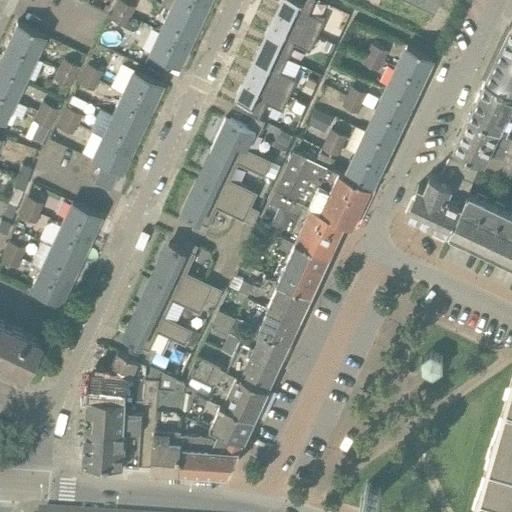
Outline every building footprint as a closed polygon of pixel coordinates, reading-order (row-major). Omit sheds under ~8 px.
[(116,0),(112,9),(129,17),(134,7),(120,0),(116,0)] [(160,0),(158,4),(168,8),(196,21),(205,0),(160,0)] [(323,38),(330,23),(314,16),(322,0),(320,0),(287,0),(279,18),(323,38)] [(157,30),(186,43),(196,21),(168,8),(157,30)] [(116,44),(120,46),(133,19),(129,17),(112,9),(98,37),(115,45),(116,44)] [(293,61),(300,46),(315,53),(323,38),(279,18),(265,47),(293,61)] [(6,44),(33,57),(43,35),(17,23),(6,44)] [(511,23),(505,38),(486,79),(511,91),(511,23)] [(186,43),(157,30),(147,52),(175,65),(186,43)] [(366,52),(383,60),(388,50),(371,42),(366,52)] [(0,58),(0,67),(22,78),(33,57),(6,44),(0,58)] [(395,66),(422,79),(432,58),(405,45),(395,66)] [(295,97),(302,82),(286,75),(293,61),(265,47),(251,77),(295,97)] [(362,62),(378,71),(383,60),(366,52),(362,62)] [(57,68),(74,76),(79,66),(62,58),(57,68)] [(81,72),(97,81),(102,71),(85,63),(81,72)] [(385,89),(412,101),(422,79),(395,66),(385,89)] [(0,94),(12,100),(22,78),(0,67),(0,94)] [(69,86),(74,76),(57,68),(52,78),(69,86)] [(122,91),(149,104),(160,82),(132,69),(122,91)] [(93,90),(97,81),(81,72),(76,82),(93,90)] [(239,108),(253,115),(265,121),(272,105),(287,113),(295,97),(251,77),(241,99),(243,100),(239,108)] [(511,91),(486,79),(469,115),(511,134),(511,91)] [(347,95),(363,102),(367,93),(351,85),(347,95)] [(375,109),(402,122),(412,101),(385,89),(375,109)] [(111,113),(139,127),(149,104),(122,91),(111,113)] [(12,100),(0,94),(0,120),(2,121),(12,100)] [(342,105),(358,113),(363,102),(347,95),(342,105)] [(17,122),(25,103),(16,99),(8,118),(17,122)] [(36,110),(54,119),(58,109),(42,101),(36,110)] [(60,116),(76,124),(81,114),(64,106),(60,116)] [(317,106),(305,131),(322,138),(333,114),(317,106)] [(365,131),(392,143),(402,122),(375,109),(365,131)] [(42,143),(49,129),(54,119),(36,110),(31,120),(33,121),(26,137),(42,143)] [(101,136),(128,149),(139,127),(111,113),(101,136)] [(225,117),(210,149),(213,150),(238,162),(265,175),(272,160),(245,148),(253,131),(259,133),(265,121),(253,115),(248,126),(231,118),(230,120),(225,117)] [(511,134),(469,115),(453,148),(483,162),(510,175),(511,171),(511,134)] [(55,125),(71,134),(76,124),(60,116),(55,125)] [(326,138),(343,146),(348,137),(331,128),(326,138)] [(272,145),(284,150),(292,135),(280,129),(272,145)] [(355,152),(382,164),(392,143),(365,131),(355,152)] [(91,157),(101,162),(92,179),(110,187),(118,170),(128,149),(101,136),(91,157)] [(338,156),(343,146),(326,138),(321,148),(338,156)] [(213,150),(199,181),(251,206),(257,192),(230,179),(238,162),(213,150)] [(354,223),(371,186),(345,173),(339,171),(293,150),(276,187),(354,223)] [(345,173),(371,186),(382,164),(355,152),(345,173)] [(463,205),(469,192),(479,168),(450,155),(439,178),(452,185),(446,197),(463,205)] [(21,163),(17,175),(27,178),(31,167),(21,163)] [(450,232),(463,205),(446,197),(452,185),(439,178),(430,174),(424,187),(419,184),(406,212),(450,232)] [(23,189),(27,178),(17,175),(13,186),(23,189)] [(236,215),(244,219),(251,206),(199,181),(184,212),(189,214),(188,216),(196,220),(193,227),(204,233),(208,225),(217,207),(236,215)] [(352,228),(354,223),(276,187),(269,201),(279,206),(270,226),(330,253),(343,224),(352,228)] [(450,232),(468,241),(487,200),(469,192),(463,205),(450,232)] [(22,206),(39,213),(43,203),(26,196),(22,206)] [(468,241),(486,249),(505,209),(487,200),(468,241)] [(60,223),(88,236),(98,214),(70,201),(60,223)] [(17,216),(35,223),(39,213),(22,206),(17,216)] [(253,224),(260,210),(251,206),(244,219),(253,224)] [(486,249),(504,258),(511,240),(511,212),(505,209),(486,249)] [(0,219),(0,231),(6,233),(10,222),(0,219)] [(50,244),(78,257),(88,236),(60,223),(50,244)] [(273,276),(311,294),(330,253),(270,226),(269,227),(267,226),(260,243),(272,248),(272,249),(283,254),(273,276)] [(3,250),(20,258),(24,248),(7,240),(3,250)] [(154,274),(207,298),(213,285),(186,272),(195,253),(198,245),(187,240),(183,247),(175,243),(174,245),(169,243),(154,274)] [(39,267),(67,280),(78,257),(50,244),(39,267)] [(0,257),(0,261),(16,268),(20,258),(3,250),(0,257)] [(67,280),(39,267),(29,289),(57,302),(67,280)] [(300,319),(311,294),(273,276),(266,272),(261,284),(253,281),(252,283),(235,276),(230,286),(247,294),(300,319)] [(140,304),(165,316),(174,299),(200,312),(207,298),(154,274),(140,304)] [(222,289),(213,285),(207,298),(216,303),(222,289)] [(257,328),(260,329),(289,342),(300,319),(247,294),(242,305),(251,309),(245,322),(257,327),(257,328)] [(174,338),(185,343),(192,329),(165,316),(140,304),(125,336),(130,338),(129,340),(144,347),(138,358),(148,364),(150,363),(156,350),(151,348),(159,331),(174,338)] [(278,366),(289,342),(260,329),(253,344),(240,338),(241,337),(236,335),(242,320),(219,309),(211,325),(228,333),(225,341),(278,366)] [(0,360),(24,372),(39,340),(0,321),(0,360)] [(268,387),(278,366),(225,341),(221,349),(233,354),(226,368),(268,387)] [(88,395),(146,399),(148,364),(138,358),(119,349),(109,370),(91,370),(88,395)] [(423,371),(433,376),(443,369),(442,357),(432,352),(422,359),(422,370),(423,371)] [(254,416),(268,387),(226,368),(197,353),(192,376),(188,385),(207,395),(254,416)] [(181,469),(184,429),(186,384),(185,380),(159,368),(150,363),(148,364),(146,399),(144,429),(141,465),(181,469)] [(511,511),(511,384),(475,511),(511,511)] [(88,395),(86,425),(82,461),(141,465),(144,429),(146,399),(88,395)] [(219,428),(244,439),(254,416),(207,395),(197,417),(219,428)] [(184,429),(181,469),(229,472),(244,439),(219,428),(216,434),(209,431),(184,429)] [(377,488),(371,485),(367,483),(360,498),(375,505),(382,490),(377,488)]
